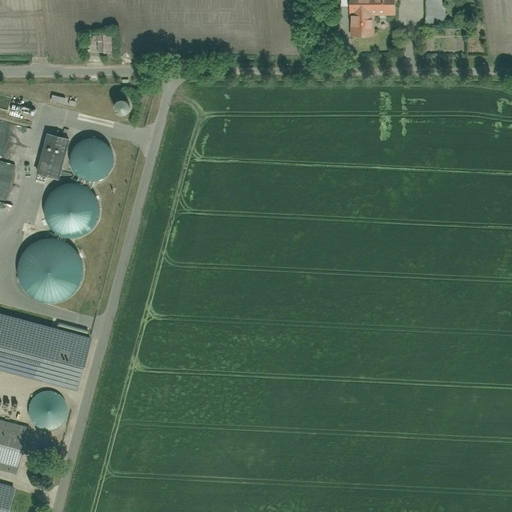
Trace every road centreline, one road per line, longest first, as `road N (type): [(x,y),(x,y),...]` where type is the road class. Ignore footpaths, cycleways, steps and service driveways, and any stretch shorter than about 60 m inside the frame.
road 1 (unclassified): [(511,70),(169,74),(55,511)]
road 2 (track): [(0,70),(169,74)]
